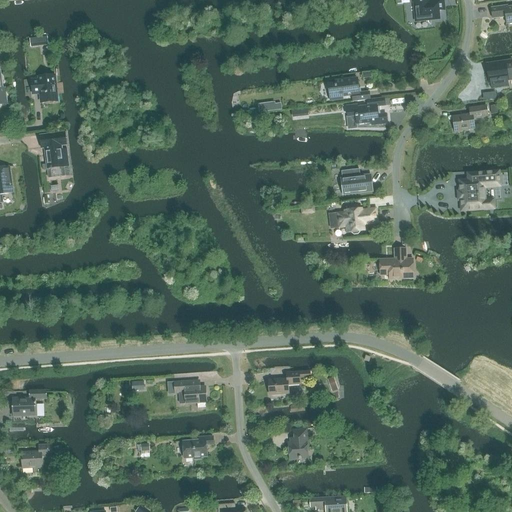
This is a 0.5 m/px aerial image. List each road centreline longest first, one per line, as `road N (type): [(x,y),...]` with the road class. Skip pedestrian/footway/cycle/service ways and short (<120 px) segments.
road 1 (residential): [(403,230),(398,147),(454,72),(466,43),(468,0)]
road 2 (residential): [(0,362),(234,343)]
road 3 (residential): [(234,343),(346,336),(414,360)]
road 4 (residential): [(276,511),(240,437),(234,343)]
